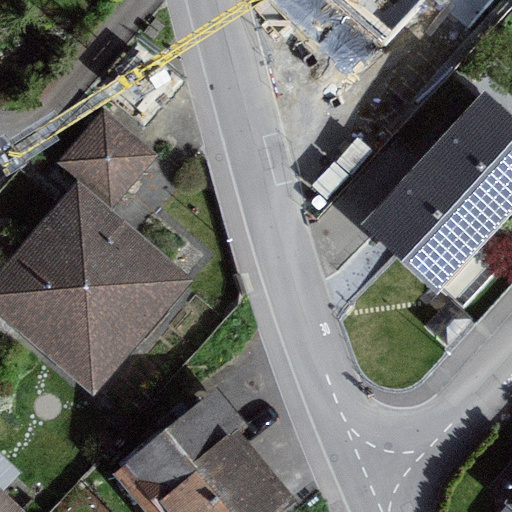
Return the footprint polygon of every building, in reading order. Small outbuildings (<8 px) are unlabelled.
[(316,0),(415,88),(495,0),(316,0)] [(419,161),(423,165),(486,224),(511,196),(508,193),(511,188),(511,136),(481,109),(435,159),(427,152),(419,161)] [(146,160),(101,120),(62,166),(107,205),(146,160)] [(457,249),(460,252),(486,224),(423,165),(419,161),(409,172),(417,180),(372,230),(431,285),(433,282),(429,279),(457,249)] [(117,249),(67,205),(14,266),(19,328),(89,388),(178,285),(125,240),(117,249)] [(198,415),(134,468),(170,511),(272,511),(276,509),(198,415)] [(511,478),(500,492),(511,502),(511,478)]
